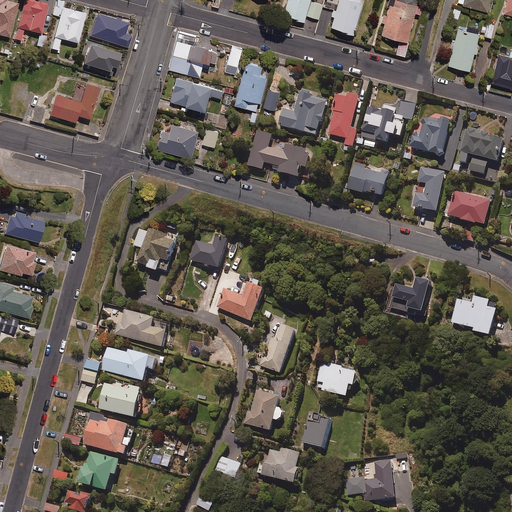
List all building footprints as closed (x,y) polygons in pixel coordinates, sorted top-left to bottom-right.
[(0,0),(0,36),(8,39),(17,5),(5,2),(5,0),(0,0)] [(314,0),(287,0),(283,17),(304,23),(306,16),(319,20),(323,5),(314,2),(314,0)] [(353,35),(363,1),(360,0),(339,0),(331,29),(353,35)] [(417,0),(390,0),(384,23),(385,24),(381,37),(407,44),(415,14),(420,15),(422,8),(416,6),(417,0)] [(490,0),(458,0),(458,4),(487,12),(490,0)] [(63,2),(56,1),(52,15),(59,17),(53,38),(77,44),(84,15),(61,9),(63,2)] [(31,2),(31,4),(23,2),(14,40),(20,41),(23,30),(40,35),(47,6),(31,2)] [(461,10),(453,8),(450,18),(457,20),(461,10)] [(128,25),(96,15),(89,36),(122,46),(119,56),(124,58),(131,37),(125,35),(128,25)] [(481,30),(459,24),(448,67),(469,72),(481,30)] [(494,25),(488,24),(485,37),(491,39),(494,25)] [(196,38),(179,34),(170,70),(200,78),(203,65),(208,67),(212,51),(194,46),(196,38)] [(46,37),(38,36),(37,47),(44,48),(46,37)] [(119,57),(88,47),(82,66),(108,74),(110,69),(114,70),(119,57)] [(511,51),(509,58),(498,55),(492,81),(511,85),(511,51)] [(257,113),(267,77),(260,75),(263,67),(247,63),(234,106),(257,113)] [(222,92),(177,79),(170,103),(204,113),(209,97),(220,100),(222,92)] [(98,90),(85,86),(80,104),(55,97),(50,116),(78,124),(76,132),(104,140),(108,127),(89,122),(98,90)] [(280,93),(269,90),(264,109),(274,111),(280,93)] [(312,94),(302,92),(296,115),(284,112),(280,128),(317,137),(321,124),(323,125),(329,102),(311,98),(312,94)] [(352,129),(360,98),(347,95),(346,98),(337,96),(332,113),(334,113),(328,135),(348,140),(346,147),(354,149),(358,131),(352,129)] [(418,106),(403,102),(399,118),(414,122),(418,106)] [(46,111),(36,108),(34,118),(40,120),(39,124),(43,125),(46,111)] [(396,118),(370,111),(362,139),(359,138),(357,144),(375,149),(377,142),(389,145),(396,118)] [(441,122),(427,119),(423,135),(415,133),(411,149),(443,158),(452,123),(441,120),(441,122)] [(198,132),(171,125),(169,133),(162,131),(157,150),(191,159),(198,132)] [(218,132),(206,129),(202,145),(215,148),(218,132)] [(490,136),(465,130),(459,153),(463,154),(461,164),(468,166),(470,157),(475,158),(471,173),(486,177),(489,162),(500,165),(505,143),(489,139),(490,136)] [(273,137),(258,133),(248,168),(264,173),(266,165),(281,170),(279,176),(300,182),(304,170),(308,171),(312,155),(287,148),(285,155),(269,150),(273,137)] [(366,167),(356,164),(349,191),(384,200),(391,174),(387,173),(386,177),(365,171),(366,167)] [(446,174),(422,170),(419,184),(428,186),(426,198),(417,196),(414,210),(439,215),(446,174)] [(493,203),(455,193),(448,219),(486,228),(493,203)] [(40,243),(46,222),(15,214),(14,217),(10,216),(6,234),(40,243)] [(180,232),(168,229),(166,236),(149,231),(148,233),(140,230),(135,248),(142,250),(138,265),(149,268),(148,271),(159,275),(160,271),(168,274),(180,232)] [(229,244),(216,240),(214,248),(196,242),(190,261),(220,271),(229,244)] [(22,274),(33,276),(37,263),(34,262),(37,254),(7,246),(0,270),(22,277),(22,274)] [(433,283),(418,280),(415,292),(398,288),(394,307),(389,305),(387,317),(408,321),(409,317),(416,319),(417,315),(426,317),(433,283)] [(14,287),(0,283),(0,310),(30,319),(33,307),(31,307),(34,298),(12,292),(14,287)] [(266,292),(245,283),(239,297),(226,291),(218,310),(252,325),(266,292)] [(442,302),(433,300),(431,313),(440,314),(442,302)] [(491,304),(475,300),(474,306),(459,302),(452,328),(471,333),(471,334),(492,340),(499,314),(489,311),(491,304)] [(157,322),(126,312),(123,323),(119,322),(114,337),(163,352),(169,335),(154,331),(157,322)] [(18,321),(6,318),(2,331),(15,334),(18,321)] [(297,333),(280,327),(273,344),(271,344),(262,368),(281,375),(297,333)] [(130,355),(110,349),(103,372),(145,385),(149,372),(155,374),(159,361),(130,352),(130,355)] [(102,365),(89,361),(84,376),(97,380),(102,365)] [(359,377),(323,366),(316,390),(348,400),(351,389),(356,390),(359,377)] [(145,391),(109,381),(100,412),(136,422),(145,391)] [(282,401),(276,399),(278,394),(274,393),(275,392),(260,386),(246,425),(271,434),(276,422),(282,424),(286,413),(278,411),(282,401)] [(334,419),(312,413),(303,447),(325,453),(334,419)] [(136,431),(94,418),(85,447),(127,460),(136,431)] [(83,440),(69,435),(66,444),(80,448),(83,440)] [(188,451),(181,449),(178,459),(185,461),(188,451)] [(282,454),(272,451),(264,478),(296,488),(301,472),(298,471),(302,457),(283,452),(282,454)] [(121,464),(90,454),(79,488),(94,492),(94,491),(108,495),(113,478),(116,479),(121,464)] [(242,466),(223,459),(217,474),(237,481),(242,466)] [(396,496),(392,459),(375,461),(377,477),(366,479),(365,476),(347,478),(348,494),(365,492),(365,500),(396,496)] [(70,476),(58,472),(55,480),(67,484),(70,476)] [(81,499),(71,495),(65,511),(66,511),(89,511),(93,499),(83,495),(81,499)] [(212,511),(216,506),(203,497),(197,507),(206,511),(212,511)]
